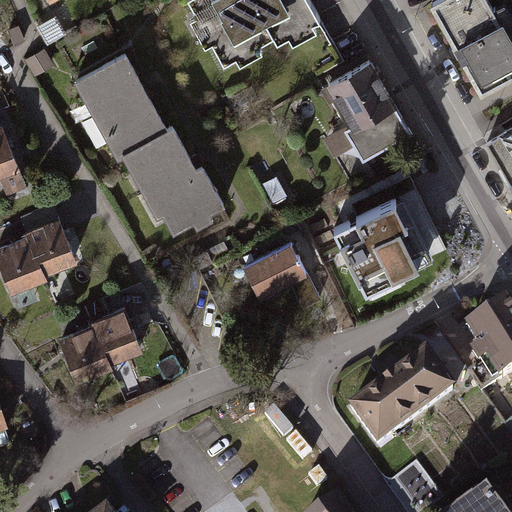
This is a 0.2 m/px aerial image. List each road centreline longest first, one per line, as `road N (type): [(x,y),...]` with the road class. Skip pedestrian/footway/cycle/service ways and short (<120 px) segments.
road 1 (secondary): [(370,0),(511,238)]
road 2 (residential): [(280,366),(411,315),(511,262)]
road 3 (residential): [(77,454),(156,409),(280,366)]
road 4 (residential): [(280,366),(389,511)]
road 5 (residential): [(0,346),(77,454)]
